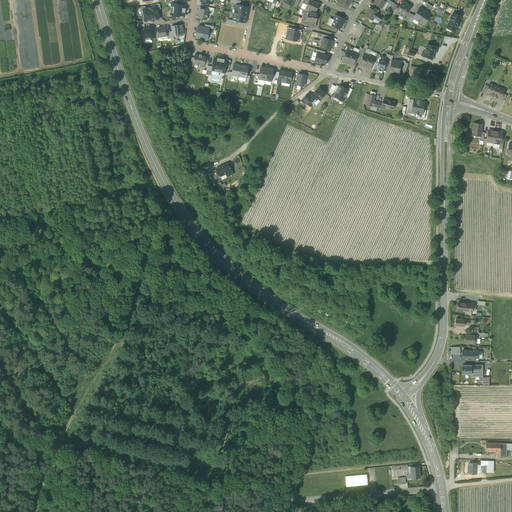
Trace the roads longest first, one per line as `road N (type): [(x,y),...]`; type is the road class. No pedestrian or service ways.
road 1 (primary): [(96,0),(159,178),(202,243),(239,277),(360,355),(405,398)]
road 2 (track): [(0,221),(140,184),(155,201),(119,339),(56,444)]
road 3 (track): [(293,500),(56,444),(36,511)]
road 4 (secondary): [(449,97),(443,323),(437,352),(405,398)]
road 5 (unclassified): [(441,487),(293,500),(271,511)]
road 6 (residential): [(190,19),(189,42),(326,72)]
road 7 (unclassified): [(326,72),(234,155),(199,169)]
road 8 (residential): [(326,72),(449,97)]
